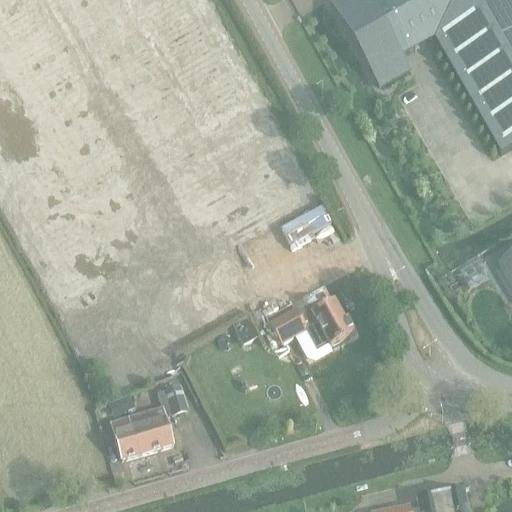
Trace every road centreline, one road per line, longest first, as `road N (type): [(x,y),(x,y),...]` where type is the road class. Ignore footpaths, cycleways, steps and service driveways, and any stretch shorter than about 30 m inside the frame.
road 1 (unclassified): [(437,390),(383,432),(88,511)]
road 2 (tertiary): [(367,224),(244,0)]
road 3 (tertiary): [(367,224),(405,346),(437,390)]
road 4 (tertiary): [(463,359),(367,224)]
